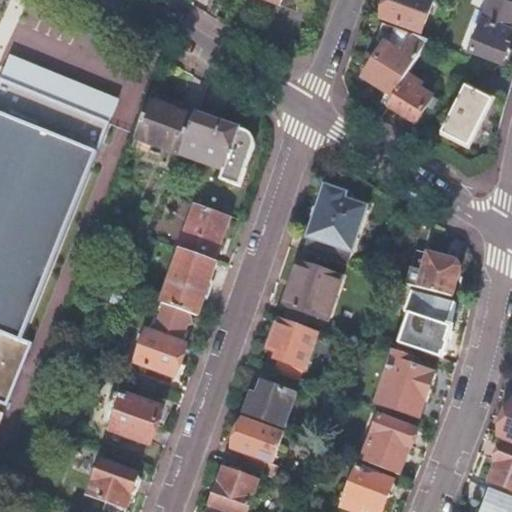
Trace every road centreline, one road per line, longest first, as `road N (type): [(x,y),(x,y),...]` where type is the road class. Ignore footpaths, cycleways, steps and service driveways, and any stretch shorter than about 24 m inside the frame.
road 1 (residential): [(302,115),(161,511)]
road 2 (residential): [(430,511),(485,361),(506,236)]
road 3 (tertiary): [(506,236),(302,115)]
road 4 (tertiary): [(302,115),(118,0)]
road 5 (residential): [(348,0),(302,115)]
